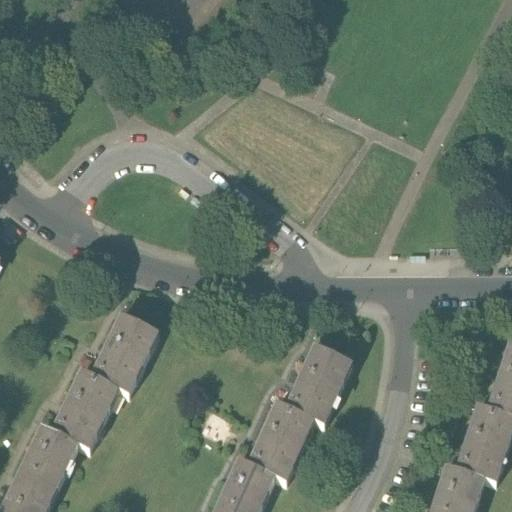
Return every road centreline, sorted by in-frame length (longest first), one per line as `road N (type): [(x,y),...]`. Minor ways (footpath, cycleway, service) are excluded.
road 1 (residential): [(56,224),(101,170),(141,153),(169,155),(278,235),(315,290)]
road 2 (residential): [(315,290),(198,281),(137,264),(56,224)]
road 3 (residential): [(409,289),(391,428),(357,511)]
